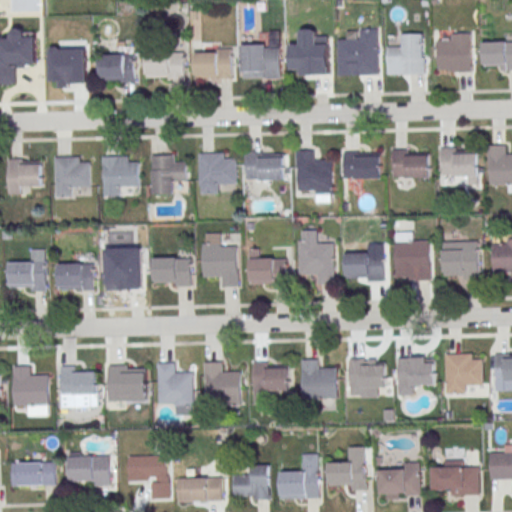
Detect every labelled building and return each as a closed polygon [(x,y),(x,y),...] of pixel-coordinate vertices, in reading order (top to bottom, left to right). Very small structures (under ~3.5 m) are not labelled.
[(338,39),(339,69),(352,68),(352,75),(381,74),(380,29),(360,29),(360,39),(338,39)] [(0,84),(18,84),(18,64),(37,64),(37,30),(10,30),(10,39),(0,38),(0,84)] [(472,32),(472,71),(450,72),(450,69),(439,69),(438,40),(453,39),(452,33),(472,32)] [(387,46),(387,66),(400,66),(400,74),(427,74),(427,56),(425,57),(424,33),(402,33),(402,46),(387,46)] [(290,45),(291,70),(302,70),(302,76),(331,75),(330,35),(315,35),(315,44),(290,45)] [(483,42),(511,41),(511,70),(501,71),(501,65),(484,66),(483,42)] [(243,44),(267,44),(267,48),(281,47),(282,77),(268,78),(268,77),(244,77),(243,44)] [(193,51),(232,49),(234,78),(211,79),(211,74),(194,75),(193,51)] [(146,51),(172,50),(172,52),(185,51),(186,78),(169,79),(169,76),(148,77),(146,51)] [(101,53),(126,53),(126,54),(135,54),(136,81),(122,81),(122,78),(101,79),(101,53)] [(52,55),(77,55),(77,56),(86,56),(87,83),(73,83),(73,80),(52,81),(52,55)] [(489,145),(490,185),(511,184),(511,153),(507,154),(507,145),(489,145)] [(441,147),(442,174),(479,174),(478,152),(456,152),(456,147),(441,147)] [(336,160),(316,160),(316,150),(297,150),(297,193),(317,193),(317,202),(336,202),(336,160)] [(393,150),(394,177),(431,176),(431,154),(409,154),(408,150),(393,150)] [(344,151),(344,178),(381,177),(381,155),(359,156),(359,151),(344,151)] [(247,152),(247,180),(287,179),(286,156),(262,156),(262,152),(247,152)] [(199,153),(225,153),(225,158),(237,158),(238,184),(220,184),(220,193),(202,194),(201,185),(200,185),(199,153)] [(152,155),(153,194),(174,193),(174,181),(188,181),(187,161),(175,162),(175,154),(152,155)] [(56,157),(56,196),(73,196),(72,187),(91,187),(90,162),(80,162),(80,156),(56,157)] [(104,156),(104,196),(121,195),(121,186),(139,186),(138,161),(128,162),(128,156),(104,156)] [(9,159),(10,195),(22,194),(22,186),(43,185),(43,163),(24,164),(24,159),(9,159)] [(492,243),(493,272),(511,272),(511,238),(507,239),(507,243),(492,243)] [(395,241),(432,240),(433,280),(415,281),(415,271),(396,272),(395,241)] [(300,241),(301,274),(319,273),(319,284),(337,283),(336,243),(318,243),(318,241),(300,241)] [(444,242),(479,241),(480,278),(465,278),(464,275),(445,276),(444,242)] [(203,244),(204,277),(222,276),(222,287),(240,286),(239,246),(221,246),(221,244),(203,244)] [(386,281),(386,245),(365,245),(365,254),(346,254),(346,281),(386,281)] [(106,248),(142,247),(144,289),(125,290),(124,281),(107,281),(106,248)] [(10,261),(10,291),(47,291),(47,250),(33,250),(33,261),(10,261)] [(192,287),(192,258),(154,258),(154,287),(192,287)] [(287,258),(250,258),(250,285),(287,285),(287,258)] [(93,290),(93,263),(58,263),(58,290),(93,290)] [(511,355),(510,355),(510,352),(495,352),(495,384),(511,383),(511,355)] [(446,354),(447,394),(467,393),(467,385),(485,384),(484,359),(473,359),(473,353),(446,354)] [(303,358),(303,400),(338,399),(338,368),(320,368),(319,358),(303,358)] [(398,358),(399,393),(414,393),(414,385),(435,385),(434,363),(413,364),(413,358),(398,358)] [(350,359),(351,394),(365,394),(364,388),(387,387),(386,364),(365,365),(365,359),(350,359)] [(159,363),(160,404),(175,403),(175,407),(195,407),(194,372),(176,372),(175,362),(159,363)] [(205,362),(206,403),(222,403),(222,407),(241,406),(240,371),(222,372),(222,362),(205,362)] [(253,392),(291,392),(291,363),(253,363),(253,392)] [(148,403),(148,365),(109,365),(109,403),(148,403)] [(14,406),(27,406),(27,416),(50,416),(50,375),(32,375),(32,366),(14,366),(14,406)] [(61,366),(61,407),(99,407),(99,366),(61,366)] [(328,462),(349,461),(349,447),(365,446),(367,489),(353,489),(353,485),(328,486),(328,462)] [(511,451),(490,452),(491,480),(511,479),(511,451)] [(281,472),(303,471),(303,453),(320,453),(321,498),(282,499),(281,472)] [(111,485),(111,455),(70,455),(70,485),(111,485)] [(129,483),(169,483),(169,459),(129,459),(129,483)] [(57,486),(57,462),(13,462),(13,486),(57,486)] [(380,470),(406,469),(406,462),(420,462),(421,495),(405,495),(405,493),(380,494),(380,470)] [(233,477),(234,500),(271,499),(271,465),(250,465),(250,476),(233,477)] [(433,467),(479,466),(480,494),(452,495),(452,489),(433,489),(433,467)] [(179,501),(223,501),(223,478),(211,478),(211,468),(187,468),(187,477),(179,477),(179,501)]
